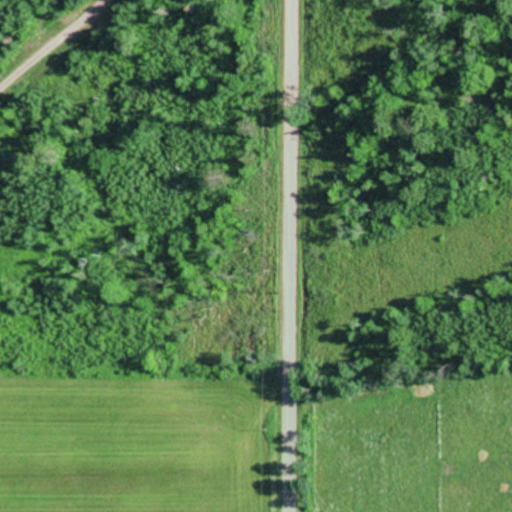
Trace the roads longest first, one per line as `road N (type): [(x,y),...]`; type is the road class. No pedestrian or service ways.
road 1 (residential): [(297,511),(293,0)]
road 2 (track): [(0,83),(100,0)]
